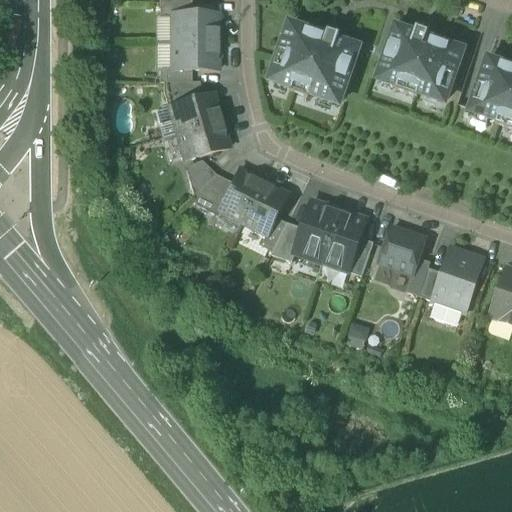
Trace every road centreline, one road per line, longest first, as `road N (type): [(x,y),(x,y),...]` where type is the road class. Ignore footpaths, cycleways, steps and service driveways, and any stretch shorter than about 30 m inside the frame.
road 1 (residential): [(245,0),(247,83),(267,147),(511,241)]
road 2 (secondary): [(72,333),(42,211),(33,13)]
road 3 (secondary): [(218,511),(72,333)]
